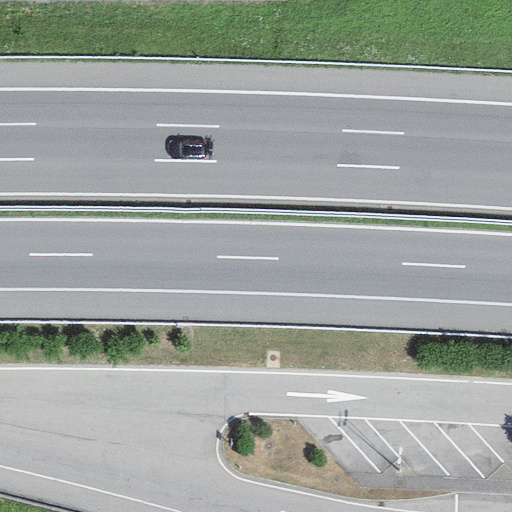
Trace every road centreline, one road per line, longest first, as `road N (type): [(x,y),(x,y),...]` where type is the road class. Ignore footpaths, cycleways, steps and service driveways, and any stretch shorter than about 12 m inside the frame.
road 1 (motorway): [(0,255),(511,270)]
road 2 (motorway): [(511,157),(0,142)]
